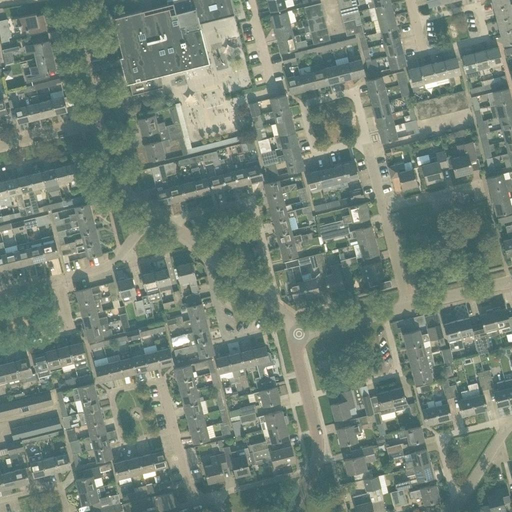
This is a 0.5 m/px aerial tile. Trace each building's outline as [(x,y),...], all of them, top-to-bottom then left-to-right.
[(129,83),(132,95),(163,88),(160,76),(210,63),(200,24),(235,15),(235,14),(233,15),(229,0),(169,0),(167,1),(168,8),(145,14),(144,10),(113,18),(123,57),(120,57),(127,84),(129,83)] [(267,0),(270,11),(286,7),(284,0),(285,0),(267,0)] [(338,3),(340,9),(352,6),(350,0),(338,3)] [(391,3),(389,0),(373,0),(374,2),(368,3),(369,8),(375,7),(391,3)] [(491,0),(494,8),(510,4),(508,0),(491,0)] [(321,3),(309,6),(310,13),(322,9),(321,3)] [(372,21),(373,21),(394,15),(391,3),(375,7),(369,8),(368,9),(372,21)] [(494,8),(497,21),(511,16),(511,12),(510,4),(494,8)] [(340,9),(341,16),(353,13),(352,6),(340,9)] [(310,13),(312,18),(324,15),(322,9),(310,13)] [(271,15),(274,28),(290,24),(287,11),(271,15)] [(27,34),(46,29),(43,14),(37,15),(36,13),(13,18),(15,27),(19,26),(19,27),(22,26),(23,30),(26,29),(27,34)] [(341,16),(343,22),(355,19),(353,13),(341,16)] [(324,15),(312,18),(313,25),(325,22),(324,15)] [(381,31),(381,32),(397,28),(394,15),(373,21),(376,33),(381,31)] [(511,16),(497,21),(500,33),(511,29),(511,16)] [(343,22),(344,28),(356,25),(355,19),(343,22)] [(313,25),(315,30),(327,27),(325,22),(313,25)] [(274,28),(278,40),(293,36),(290,24),(274,28)] [(346,36),(358,33),(356,25),(344,28),(346,36)] [(0,26),(0,33),(2,44),(9,43),(7,35),(6,26),(0,26)] [(327,27),(315,30),(316,37),(329,34),(327,27)] [(381,32),(384,44),(400,40),(397,28),(381,32)] [(511,29),(500,33),(503,45),(511,42),(511,29)] [(329,34),(316,37),(318,43),(330,40),(329,34)] [(295,43),(293,36),(278,40),(281,52),(296,49),(307,46),(306,40),(295,43)] [(355,37),(342,40),(344,45),(356,42),(355,37)] [(384,44),(387,56),(403,52),(400,40),(384,44)] [(9,43),(2,44),(3,53),(19,49),(17,41),(9,43)] [(34,51),(36,58),(52,55),(49,41),(25,46),(26,53),(34,51)] [(319,47),(306,50),(307,55),(320,51),(319,47)] [(498,47),(486,50),(490,66),(502,63),(498,47)] [(306,50),(294,53),(295,58),(307,55),(306,50)] [(486,50),(474,53),(478,69),(490,66),(486,50)] [(403,52),(387,56),(390,69),(406,65),(403,52)] [(303,90),(299,75),(300,75),(296,60),(295,58),(294,53),(282,56),(283,63),(291,61),(294,76),(287,78),(291,93),(303,90)] [(478,69),(474,53),(461,56),(464,66),(465,72),(478,69)] [(52,55),(36,58),(38,66),(30,68),(31,73),(24,75),(26,83),(45,78),(43,72),(56,69),(52,55)] [(456,58),(444,61),(448,77),(450,85),(455,84),(453,76),(460,74),(456,58)] [(349,62),(353,78),(365,75),(361,59),(349,62)] [(444,61),(432,64),(436,80),(448,77),(444,61)] [(336,65),(340,81),(353,78),(349,62),(336,65)] [(432,64),(420,67),(424,83),(436,80),(432,64)] [(324,69),(328,84),(340,81),(336,65),(324,69)] [(424,83),(420,67),(407,70),(410,80),(411,86),(413,91),(425,88),(424,83)] [(328,84),(324,69),(312,72),(316,87),(328,84)] [(312,72),(300,75),(299,75),(303,90),(316,87),(312,72)] [(366,80),(369,93),(385,89),(382,76),(366,80)] [(60,79),(47,82),(48,87),(61,84),(60,79)] [(490,106),(490,107),(511,101),(509,88),(493,92),(494,99),(489,100),(490,106)] [(369,93),(372,105),(388,101),(385,89),(369,93)] [(30,120),(27,106),(26,106),(24,93),(18,95),(21,107),(14,109),(18,123),(30,120)] [(43,117),(39,103),(37,95),(31,96),(33,104),(27,106),(30,120),(43,117)] [(289,107),(286,95),(270,99),(273,111),(289,107)] [(469,108),(465,95),(459,96),(463,109),(469,108)] [(459,96),(453,98),(456,111),(463,109),(459,96)] [(51,100),(55,114),(67,111),(64,97),(51,100)] [(456,111),(453,98),(447,100),(450,112),(456,111)] [(51,100),(39,103),(43,117),(55,114),(51,100)] [(447,100),(441,101),(445,114),(450,112),(447,100)] [(372,105),(376,117),(391,113),(388,101),(372,105)] [(445,114),(441,101),(435,103),(438,115),(445,114)] [(499,116),(500,117),(511,114),(511,101),(490,107),(493,118),(499,116)] [(248,104),(252,117),(260,114),(257,102),(253,103),(248,104)] [(435,103),(429,104),(433,117),(438,115),(435,103)] [(429,104),(423,106),(427,118),(433,117),(429,104)] [(423,106),(417,107),(420,120),(427,118),(423,106)] [(289,107),(273,111),(268,112),(270,117),(274,116),(276,123),(292,119),(289,107)] [(376,117),(379,130),(394,125),(391,113),(376,117)] [(252,117),(255,129),(259,128),(263,127),(260,114),(252,117)] [(511,114),(500,117),(503,129),(511,126),(511,114)] [(156,131),(158,136),(167,134),(165,128),(164,122),(156,124),(154,115),(139,119),(142,134),(156,131)] [(276,123),(279,136),(295,132),(292,119),(276,123)] [(416,120),(411,121),(404,123),(406,131),(413,129),(414,134),(419,133),(416,120)] [(167,126),(169,133),(181,130),(179,123),(167,126)] [(394,125),(379,130),(382,142),(397,138),(394,125)] [(511,126),(503,129),(506,141),(511,139),(511,126)] [(181,130),(169,133),(171,141),(183,138),(181,130)] [(298,144),(295,132),(279,136),(275,137),(276,142),(281,141),(282,148),(298,144)] [(167,134),(158,136),(159,141),(145,145),(149,160),(158,158),(165,156),(163,148),(170,146),(167,134)] [(451,159),(451,156),(446,158),(448,165),(449,169),(454,167),(456,175),(472,171),(469,160),(476,159),(476,158),(479,158),(480,157),(480,153),(478,142),(472,143),(472,142),(457,146),(460,157),(451,159)] [(301,156),(298,144),(282,148),(284,154),(276,156),(278,162),(285,160),(301,156)] [(222,175),(218,161),(216,151),(202,155),(203,160),(205,165),(213,163),(216,176),(210,178),(213,191),(225,188),(222,175)] [(440,167),(448,165),(446,158),(444,152),(436,154),(437,156),(429,158),(430,163),(422,165),(423,166),(424,173),(425,176),(427,182),(443,178),(440,167)] [(511,152),(509,154),(509,153),(500,155),(502,161),(510,159),(511,166),(511,165),(511,152)] [(189,164),(203,160),(202,155),(188,158),(189,164)] [(301,156),(285,160),(289,173),(304,169),(301,156)] [(232,187),(238,185),(234,172),(229,173),(227,164),(225,165),(224,159),(218,161),(222,175),(225,188),(226,188),(228,189),(231,189),(232,187)] [(263,179),(261,169),(259,165),(258,160),(246,163),(247,168),(250,182),(251,184),(258,182),(257,180),(258,180),(263,179)] [(359,177),(355,162),(343,165),(346,180),(359,177)] [(79,163),(66,166),(70,180),(83,177),(79,163)] [(268,164),(264,166),(267,178),(272,177),(278,176),(275,163),(269,165),(268,164)] [(388,167),(391,178),(399,176),(402,189),(417,185),(413,168),(405,170),(403,163),(388,167)] [(155,183),(160,205),(172,202),(169,187),(169,188),(164,170),(165,170),(163,164),(158,166),(162,181),(155,183)] [(330,168),(334,183),(346,180),(343,165),(330,168)] [(66,166),(54,169),(57,183),(70,180),(66,166)] [(210,192),(207,183),(206,178),(201,179),(198,167),(191,169),(194,181),(197,195),(210,192)] [(247,168),(234,172),(238,185),(250,182),(247,168)] [(318,171),(320,179),(322,186),(334,183),(330,168),(318,171)] [(54,169),(42,172),(45,186),(57,183),(54,169)] [(322,186),(320,179),(318,171),(305,174),(309,189),(322,186)] [(42,172),(30,175),(35,195),(41,194),(39,188),(45,186),(42,172)] [(487,178),(490,190),(506,186),(511,184),(511,179),(510,179),(508,172),(503,174),(487,178)] [(39,212),(38,208),(35,195),(30,175),(17,178),(21,192),(27,191),(31,206),(25,207),(27,215),(39,212)] [(9,196),(15,194),(21,217),(27,215),(25,207),(21,192),(17,178),(5,181),(9,196)] [(11,205),(9,196),(5,181),(0,182),(0,204),(6,203),(7,207),(11,205)] [(194,181),(181,184),(185,199),(197,195),(194,181)] [(264,184),(267,197),(282,193),(289,191),(290,192),(296,190),(297,189),(298,189),(297,183),(280,187),(279,181),(264,184)] [(181,184),(169,187),(172,202),(185,199),(181,184)] [(490,190),(493,202),(509,198),(507,192),(511,190),(511,184),(506,186),(490,190)] [(349,191),(350,197),(351,202),(364,199),(361,188),(349,191)] [(282,193),(267,197),(271,209),(285,205),(282,193)] [(338,200),(339,205),(351,202),(350,197),(338,200)] [(509,198),(493,202),(496,215),(511,210),(511,204),(510,205),(509,198)] [(339,205),(338,200),(326,203),(327,208),(339,205)] [(327,208),(326,203),(314,206),(315,211),(327,208)] [(320,234),(333,231),(348,227),(347,223),(369,217),(365,203),(349,207),(351,214),(342,216),(343,221),(336,223),(335,221),(318,226),(320,234)] [(52,213),(55,226),(92,216),(89,204),(75,207),(76,214),(68,215),(69,217),(59,220),(57,212),(52,213)] [(288,218),(296,216),(302,214),(307,213),(311,212),(310,206),(286,212),(285,205),(271,209),(274,221),(288,218)] [(13,213),(1,217),(2,222),(15,219),(13,213)] [(48,214),(36,217),(37,222),(49,219),(48,214)] [(80,226),(81,232),(95,229),(92,216),(55,226),(56,232),(80,226)] [(511,220),(510,216),(497,219),(499,224),(511,220)] [(36,217),(23,220),(24,225),(25,225),(37,222),(36,217)] [(288,218),(274,221),(277,234),(291,230),(288,218)] [(23,220),(11,223),(12,229),(14,234),(26,231),(25,225),(24,225),(23,220)] [(11,223),(0,226),(0,231),(0,232),(12,229),(11,223)] [(511,254),(511,224),(505,226),(508,239),(503,240),(507,256),(511,254)] [(357,237),(359,244),(374,240),(371,226),(351,231),(353,238),(357,237)] [(348,227),(333,231),(334,237),(350,233),(348,227)] [(60,245),(61,250),(99,241),(95,229),(81,232),(83,238),(74,240),(75,242),(70,243),(60,245)] [(293,236),(291,230),(277,234),(280,246),(294,243),(302,241),(302,240),(308,239),(307,234),(301,236),(301,234),(293,236)] [(56,246),(55,241),(53,235),(41,238),(42,244),(46,259),(59,256),(56,246)] [(46,259),(42,244),(41,238),(28,241),(30,247),(34,262),(46,259)] [(355,256),(356,258),(362,257),(378,253),(374,240),(359,244),(353,245),(355,256)] [(61,250),(62,255),(77,251),(78,253),(86,251),(87,257),(102,254),(99,241),(61,250)] [(0,270),(9,269),(5,253),(3,242),(0,242),(0,270)] [(297,255),(294,243),(280,246),(283,259),(297,255)] [(30,247),(18,250),(21,265),(34,262),(30,247)] [(18,250),(5,253),(9,269),(21,265),(18,250)] [(319,267),(318,267),(320,273),(327,271),(322,253),(316,254),(319,267)] [(313,268),(318,267),(319,267),(316,254),(310,256),(313,268)] [(355,256),(340,260),(342,268),(349,266),(357,264),(356,258),(355,256)] [(306,296),(301,275),(299,265),(298,259),(285,262),(287,268),(292,267),(296,283),(291,284),(291,286),(290,286),(291,289),(292,289),(294,299),(306,296)] [(185,296),(187,303),(201,299),(191,262),(177,266),(180,282),(188,280),(192,294),(185,296)] [(380,262),(361,267),(364,282),(368,281),(370,287),(379,284),(379,285),(380,285),(378,278),(384,277),(380,262)] [(326,277),(329,290),(343,287),(341,277),(338,265),(331,266),(333,275),(326,277)] [(349,266),(342,268),(347,286),(353,284),(351,275),(349,266)] [(170,278),(167,269),(155,272),(158,286),(159,292),(165,290),(164,284),(171,283),(170,278)] [(158,286),(155,272),(142,275),(144,285),(146,289),(147,295),(159,292),(158,286)] [(310,273),(301,275),(306,296),(319,293),(316,283),(315,278),(311,279),(310,273)] [(134,293),(136,293),(132,277),(118,281),(120,291),(121,297),(123,302),(136,299),(134,293)] [(117,294),(116,292),(114,282),(107,284),(110,293),(110,296),(117,294)] [(76,291),(79,304),(99,299),(102,298),(100,292),(92,294),(90,288),(76,291)] [(182,304),(179,291),(172,292),(175,305),(182,304)] [(149,298),(142,300),(146,313),(152,311),(149,298)] [(79,304),(82,316),(97,313),(102,311),(99,299),(79,304)] [(146,313),(142,300),(134,302),(138,315),(146,313)] [(190,320),(205,316),(202,303),(187,307),(190,319),(190,320)] [(492,308),(497,328),(510,324),(505,308),(500,309),(499,306),(492,308)] [(476,324),(480,338),(486,336),(484,331),(497,328),(492,308),(485,310),(486,313),(481,314),(483,323),(476,324)] [(82,316),(85,328),(100,325),(108,323),(106,317),(98,319),(97,313),(82,316)] [(192,326),(194,332),(208,328),(205,316),(190,320),(190,319),(183,321),(177,323),(178,328),(184,326),(184,328),(192,326)] [(456,320),(462,342),(474,339),(480,338),(476,324),(471,326),(469,317),(456,320)] [(127,318),(120,320),(123,332),(130,331),(127,318)] [(462,342),(456,320),(444,324),(448,340),(455,339),(456,344),(462,342)] [(112,335),(111,329),(101,331),(100,325),(85,328),(85,329),(83,329),(85,335),(87,335),(89,341),(112,335)] [(433,326),(436,339),(438,338),(443,337),(440,325),(433,326)] [(423,342),(436,339),(433,326),(427,328),(428,334),(421,335),(419,330),(403,334),(406,346),(423,342)] [(172,345),(173,350),(211,341),(208,328),(194,332),(194,333),(186,334),(187,341),(172,345)] [(140,337),(139,332),(138,329),(126,332),(127,335),(128,340),(140,337)] [(486,338),(480,340),(484,353),(489,352),(486,338)] [(484,353),(480,340),(474,341),(478,355),(484,353)] [(214,353),(211,341),(173,350),(175,356),(198,350),(200,357),(214,353)] [(86,358),(82,342),(70,346),(75,368),(75,369),(80,368),(79,360),(86,358)] [(418,356),(426,354),(425,354),(431,352),(430,347),(424,348),(423,342),(406,346),(409,358),(418,356)] [(273,363),(270,352),(267,353),(265,346),(264,346),(264,345),(258,346),(258,348),(253,349),(256,363),(256,364),(258,371),(260,377),(262,386),(271,384),(269,376),(264,374),(263,368),(264,365),(273,363)] [(75,368),(70,346),(57,349),(62,369),(63,368),(63,371),(75,368)] [(170,348),(157,351),(161,366),(173,363),(170,348)] [(450,348),(441,350),(444,362),(453,360),(450,348)] [(38,354),(33,355),(35,365),(37,371),(38,376),(50,373),(50,372),(49,368),(45,352),(44,352),(43,349),(37,351),(38,354)] [(57,349),(45,352),(49,368),(50,372),(62,369),(57,349)] [(244,367),(256,364),(256,363),(253,349),(240,352),(244,367)] [(157,351),(145,354),(148,370),(161,366),(157,351)] [(231,370),(244,367),(240,352),(228,355),(231,370)] [(145,354),(132,357),(136,373),(148,370),(145,354)] [(426,354),(418,356),(409,358),(412,371),(429,367),(426,354)] [(215,358),(220,378),(224,377),(230,379),(233,378),(231,370),(228,355),(215,358)] [(132,357),(120,360),(124,376),(136,373),(132,357)] [(28,358),(16,361),(20,377),(19,377),(21,383),(26,382),(25,375),(32,374),(28,358)] [(215,372),(212,359),(194,364),(195,368),(208,365),(210,373),(215,372)] [(120,360),(108,363),(112,379),(124,376),(120,360)] [(16,361),(3,364),(7,380),(19,377),(20,377),(16,361)] [(112,379),(108,363),(95,366),(99,382),(112,379)] [(175,368),(178,381),(194,377),(190,365),(175,368)] [(429,367),(412,371),(415,383),(432,379),(429,367)] [(483,371),(488,389),(493,387),(489,370),(483,371)] [(481,390),(488,389),(483,371),(477,373),(478,378),(481,390)] [(91,380),(90,374),(78,377),(79,383),(91,380)] [(178,381),(181,393),(197,389),(194,377),(178,381)] [(255,378),(254,379),(256,388),(262,386),(260,377),(255,378)] [(449,386),(447,379),(441,381),(443,387),(445,399),(451,397),(451,396),(449,386)] [(510,403),(504,380),(496,382),(498,389),(493,390),(497,406),(510,403)] [(78,387),(81,399),(97,395),(94,383),(84,385),(78,387)] [(419,386),(421,392),(431,390),(429,384),(419,386)] [(449,386),(451,396),(451,397),(458,396),(455,384),(449,386)] [(253,393),(255,402),(259,401),(260,406),(279,401),(275,387),(266,390),(260,391),(253,393)] [(402,387),(389,390),(395,411),(403,409),(403,408),(409,407),(411,416),(417,414),(414,403),(408,404),(406,402),(402,387)] [(469,389),(474,412),(487,409),(483,394),(479,395),(477,387),(469,389)] [(181,393),(184,406),(200,402),(197,389),(181,393)] [(458,400),(462,415),(474,412),(469,389),(461,391),(462,399),(458,400)] [(344,401),(332,404),(335,419),(350,415),(348,408),(355,406),(353,399),(351,390),(341,392),(344,401)] [(389,390),(377,393),(377,396),(379,401),(382,414),(395,411),(389,390)] [(50,393),(42,395),(45,406),(53,404),(50,393)] [(42,395),(34,397),(37,408),(45,406),(42,395)] [(81,399),(84,412),(100,408),(97,395),(81,399)] [(374,414),(370,398),(369,395),(362,397),(366,415),(374,414)] [(37,408),(34,397),(34,396),(26,398),(29,410),(37,408)] [(29,410),(26,398),(19,400),(22,412),(29,410)] [(441,400),(434,402),(439,421),(451,418),(446,399),(441,400)] [(22,412),(19,400),(11,402),(14,414),(22,412)] [(11,402),(3,403),(6,416),(14,414),(11,402)] [(184,406),(187,418),(203,414),(200,402),(184,406)] [(439,421),(434,402),(421,405),(426,424),(439,421)] [(257,412),(255,405),(229,411),(230,418),(255,412),(257,412)] [(81,426),(88,424),(103,420),(100,408),(84,412),(78,413),(81,426)] [(263,429),(263,430),(285,424),(285,423),(287,423),(286,416),(283,417),(281,410),(259,416),(262,430),(263,429)] [(257,419),(255,412),(230,418),(231,422),(240,420),(241,423),(257,419)] [(380,412),(374,414),(375,421),(376,425),(383,423),(382,421),(380,414),(380,412)] [(187,418),(190,430),(206,426),(203,414),(187,418)] [(374,414),(366,415),(360,417),(362,425),(375,421),(374,414)] [(59,417),(50,419),(53,429),(61,427),(59,417)] [(50,419),(42,421),(45,431),(53,429),(50,419)] [(88,424),(91,436),(106,432),(103,420),(88,424)] [(42,421),(35,423),(37,433),(45,431),(42,421)] [(35,423),(27,425),(29,435),(37,433),(35,423)] [(285,424),(263,430),(265,437),(266,443),(288,438),(285,424)] [(337,429),(341,445),(357,441),(355,432),(361,431),(359,424),(337,429)] [(27,425),(19,427),(21,437),(29,435),(27,425)] [(206,426),(190,430),(193,443),(209,439),(206,426)] [(420,426),(411,428),(398,431),(400,438),(407,436),(409,444),(414,442),(424,440),(420,426)] [(21,437),(19,427),(11,429),(13,439),(21,437)] [(71,429),(66,430),(66,432),(67,436),(69,442),(73,441),(77,440),(76,434),(74,428),(71,429)] [(87,450),(94,449),(109,445),(106,432),(91,436),(84,438),(83,439),(85,450),(87,450)] [(37,437),(21,440),(23,445),(38,441),(37,437)] [(7,448),(8,453),(24,450),(23,445),(21,440),(6,444),(7,448)] [(264,442),(250,445),(252,452),(265,449),(264,442)] [(386,447),(387,454),(403,450),(401,444),(386,447)] [(65,471),(65,469),(71,468),(66,445),(59,447),(61,455),(55,456),(59,471),(61,472),(65,471)] [(94,449),(97,461),(113,457),(109,445),(94,449)] [(223,447),(224,453),(228,467),(227,463),(232,462),(236,476),(250,472),(245,455),(238,456),(237,450),(231,451),(229,446),(223,447)] [(265,449),(252,452),(253,454),(255,464),(267,461),(266,460),(272,458),(275,466),(282,464),(284,474),(293,471),(291,462),(294,461),(290,446),(275,450),(274,446),(265,449)] [(372,446),(355,450),(356,457),(344,460),(348,475),(367,470),(365,463),(375,460),(372,446)] [(157,452),(151,453),(155,469),(167,466),(163,450),(162,450),(162,449),(156,450),(157,452)] [(404,462),(405,469),(430,463),(426,449),(417,452),(411,453),(413,460),(404,462)] [(403,450),(387,454),(389,461),(404,457),(403,450)] [(17,452),(18,459),(26,457),(24,451),(17,452)] [(46,474),(43,459),(41,452),(34,453),(35,455),(29,457),(30,463),(34,477),(46,474)] [(151,453),(138,456),(142,472),(155,469),(151,453)] [(228,467),(224,453),(211,457),(212,464),(204,466),(208,483),(224,479),(222,469),(228,467)] [(55,456),(43,459),(46,474),(59,471),(55,456)] [(138,456),(126,460),(130,475),(142,472),(138,456)] [(130,475),(126,460),(114,463),(118,479),(130,475)] [(430,463),(405,469),(407,475),(416,473),(417,480),(433,476),(430,463)] [(75,480),(78,492),(96,488),(93,478),(101,476),(99,466),(83,470),(85,477),(75,480)] [(25,468),(13,471),(17,485),(29,482),(25,468)] [(13,471),(1,474),(4,488),(17,485),(13,471)] [(380,487),(377,475),(363,479),(366,491),(380,487)] [(411,487),(410,480),(395,484),(396,490),(403,489),(411,487)] [(158,484),(159,486),(160,491),(173,488),(171,481),(158,484)] [(423,496),(424,503),(439,500),(435,485),(409,492),(411,499),(423,496)] [(493,511),(505,509),(504,503),(510,501),(507,487),(494,491),(495,494),(486,497),(490,511),(493,511)] [(93,509),(96,509),(112,504),(110,494),(98,497),(96,488),(78,492),(82,505),(92,502),(93,509)] [(391,492),(394,507),(407,503),(403,489),(396,490),(391,492)] [(151,497),(155,510),(167,507),(177,505),(175,498),(174,498),(172,492),(151,497)] [(373,511),(368,492),(353,496),(355,505),(356,511),(373,511)] [(120,503),(113,504),(115,511),(122,510),(120,505),(120,503)]
